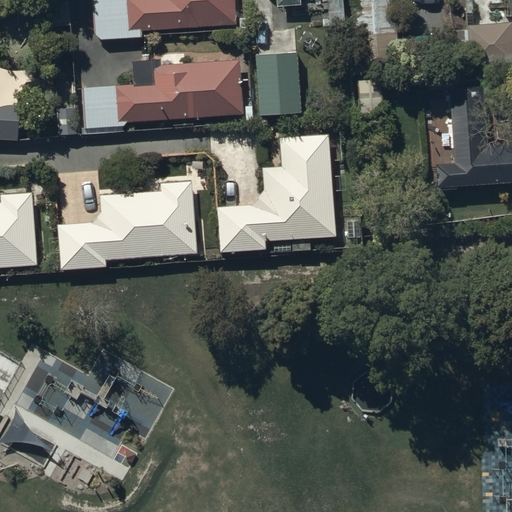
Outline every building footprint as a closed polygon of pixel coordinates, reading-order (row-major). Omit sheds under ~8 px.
[(236,28),(233,0),(94,0),(96,36),(236,28)] [(276,0),(277,10),(300,8),(299,0),(276,0)] [(393,0),(351,0),(354,76),(398,75),(397,28),(394,29),(393,0)] [(511,31),(511,25),(467,28),(470,68),(511,64),(511,31)] [(297,52),(256,55),(260,114),(301,111),(297,52)] [(242,118),(239,63),(154,68),(155,84),(83,89),(85,128),(242,118)] [(381,82),(358,83),(359,110),(382,109),(381,82)] [(482,91),(450,93),(455,167),(437,169),(439,191),(511,185),(511,146),(486,148),(482,91)] [(0,141),(17,142),(19,104),(0,103),(0,141)] [(76,110),(58,111),(59,137),(77,136),(76,110)] [(266,208),(220,211),(223,249),(336,240),(328,137),(280,141),(282,170),(263,171),(266,208)] [(101,225),(58,229),(61,266),(197,256),(191,184),(161,186),(161,194),(99,198),(101,225)] [(1,206),(0,206),(0,271),(37,268),(32,197),(1,199),(1,206)]
